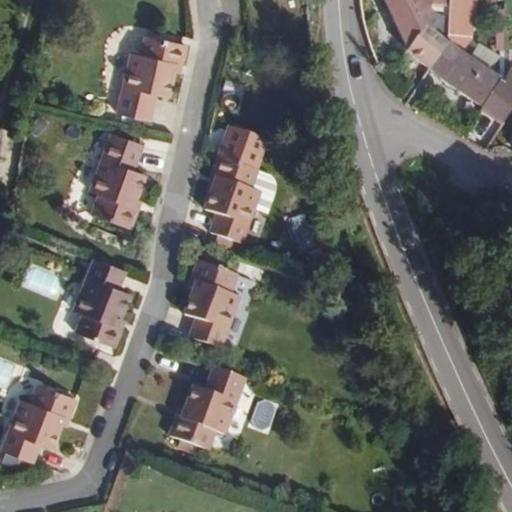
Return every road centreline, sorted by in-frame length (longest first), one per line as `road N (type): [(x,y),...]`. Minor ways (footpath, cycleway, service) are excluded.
road 1 (residential): [(208,0),(213,34),(165,275),(92,490),(0,508)]
road 2 (secondary): [(511,485),(415,285),(354,110)]
road 3 (tertiary): [(511,191),(354,110)]
